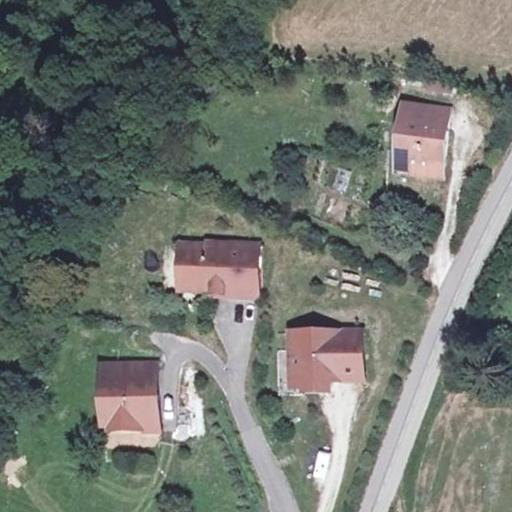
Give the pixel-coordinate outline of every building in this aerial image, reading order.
[(445,119),(437,118),(438,112),(421,110),(422,96),(397,93),(391,151),(409,153),(407,164),(440,167),(445,119)] [(446,98),(422,96),(421,110),(438,112),(437,118),(445,119),(446,98)] [(409,153),(391,151),(390,162),(407,164),(409,153)] [(176,226),(175,263),(203,264),(202,270),(202,275),(226,276),(226,265),(233,265),(233,268),(252,268),(254,225),(203,224),(204,227),(176,226)] [(226,265),(226,276),(252,276),(252,268),(233,268),(233,265),(226,265)] [(286,316),(287,354),(300,353),(300,369),(325,368),(325,361),(325,356),(358,356),(357,314),(286,316)] [(97,346),(98,386),(104,385),(105,406),(137,405),(137,398),(154,398),(153,373),(149,373),(148,344),(97,346)] [(300,353),(287,354),(288,369),(300,369),(300,353)]
